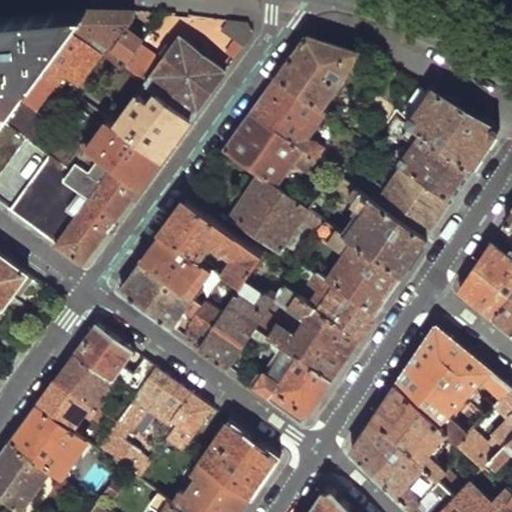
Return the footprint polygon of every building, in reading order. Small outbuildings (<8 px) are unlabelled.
[(0,85),(34,84),(43,71),(73,30),(89,9),(0,16),(0,85)] [(73,30),(102,51),(109,56),(130,30),(139,19),(135,9),(110,9),(89,9),(73,30)] [(225,31),(245,46),(254,33),(249,23),(232,21),(225,31)] [(43,71),(52,77),(58,82),(67,71),(81,81),(102,51),(73,30),(43,71)] [(109,56),(125,69),(145,42),(130,30),(109,56)] [(276,74),(323,108),(353,67),(359,50),(332,40),(311,33),(307,32),(304,35),(276,74)] [(149,86),(192,118),(211,92),(228,69),(185,38),(149,86)] [(43,71),(34,84),(22,100),(31,107),(52,77),(43,71)] [(250,110),(322,161),(332,147),(318,137),(308,137),(326,109),(323,108),(276,74),(260,95),(250,110)] [(399,111),(407,117),(409,114),(416,118),(437,88),(421,80),(399,111)] [(0,130),(0,176),(29,137),(54,155),(13,210),(32,223),(88,148),(82,143),(31,107),(22,100),(34,84),(0,85),(0,117),(6,122),(0,130)] [(117,125),(162,158),(184,129),(192,118),(149,86),(147,85),(117,125)] [(420,130),(474,165),(487,147),(500,127),(496,122),(437,88),(416,118),(409,114),(407,117),(399,111),(397,113),(406,119),(420,130)] [(223,147),(258,172),(277,186),(294,163),(313,175),(322,161),(250,110),(233,134),(223,147)] [(85,140),(91,144),(110,120),(103,115),(85,140)] [(88,148),(142,187),(153,171),(162,158),(117,125),(110,120),(91,144),(85,140),(82,143),(88,148)] [(402,162),(453,198),(462,184),(474,165),(420,130),(399,161),(402,162)] [(32,223),(85,262),(113,225),(142,187),(88,148),(32,223)] [(357,186),(428,237),(439,220),(453,198),(402,162),(381,192),(362,178),(357,186)] [(350,236),(403,274),(414,258),(428,237),(357,186),(349,180),(334,170),(326,182),(355,202),(353,205),(365,213),(350,236)] [(230,214),(275,246),(282,251),(301,226),(313,210),(277,186),(258,172),(230,214)] [(349,180),(357,186),(362,178),(355,173),(349,180)] [(161,234),(201,261),(209,248),(212,244),(235,260),(232,264),(223,277),(242,289),(250,276),(265,255),(187,198),(176,212),(161,234)] [(301,226),(317,237),(319,234),(327,220),(313,210),(301,226)] [(326,275),(378,312),(388,296),(403,274),(350,236),(327,220),(319,234),(343,251),(326,275)] [(141,261),(202,303),(206,298),(226,312),(242,289),(223,277),(219,274),(207,266),(201,261),(161,234),(149,250),(141,261)] [(479,304),(495,318),(511,296),(511,257),(493,242),(461,289),(479,304)] [(209,248),(227,262),(232,264),(235,260),(212,244),(209,248)] [(267,256),(294,275),(304,258),(298,253),(292,259),(282,251),(275,246),(267,256)] [(0,303),(4,307),(30,272),(0,250),(0,303)] [(120,290),(174,329),(183,317),(209,336),(226,312),(206,298),(202,303),(141,261),(129,278),(120,290)] [(219,274),(223,277),(232,264),(227,262),(221,270),(219,274)] [(207,266),(219,274),(221,270),(219,267),(214,263),(210,264),(207,266)] [(316,304),(362,336),(378,312),(326,275),(321,271),(313,284),(324,293),(316,304)] [(242,289),(260,301),(268,288),(250,276),(242,289)] [(274,338),(333,379),(345,362),(362,336),(316,304),(288,285),(281,297),(278,302),(283,306),(286,300),(297,307),(299,302),(313,312),(310,315),(295,337),(292,341),(278,332),(274,338)] [(220,362),(231,369),(243,351),(259,330),(268,317),(278,302),(281,297),(268,288),(260,301),(242,289),(226,312),(209,336),(201,348),(220,362)] [(509,329),(511,331),(511,296),(495,318),(509,329)] [(297,307),(310,315),(313,312),(299,302),(297,307)] [(1,330),(25,347),(37,330),(13,314),(1,330)] [(259,330),(274,338),(278,332),(281,326),(268,317),(259,330)] [(413,360),(445,392),(451,384),(469,398),(484,379),(503,396),(511,385),(511,382),(439,322),(426,341),(413,360)] [(76,354),(118,384),(137,397),(159,366),(147,357),(136,372),(132,379),(121,371),(126,365),(137,350),(124,340),(99,323),(76,354)] [(278,332),(292,341),(295,337),(281,326),(278,332)] [(254,386),(304,422),(317,402),(333,379),(274,338),(259,330),(243,351),(251,355),(260,343),(281,356),(293,365),(283,380),(271,371),(266,368),(254,386)] [(59,377),(100,406),(107,412),(119,420),(122,416),(127,409),(104,394),(110,385),(115,389),(118,384),(76,354),(67,366),(59,377)] [(271,371),(283,380),(293,365),(281,356),(271,371)] [(397,382),(451,433),(460,443),(470,432),(453,416),(469,398),(451,384),(445,392),(413,360),(405,371),(397,382)] [(121,371),(132,379),(136,372),(126,365),(121,371)] [(127,409),(122,416),(138,428),(152,409),(172,424),(194,391),(178,379),(159,366),(137,397),(127,409)] [(40,403),(71,425),(82,410),(93,416),(100,406),(59,377),(47,393),(40,403)] [(375,416),(428,467),(440,480),(449,470),(432,452),(451,433),(397,382),(386,399),(375,416)] [(504,417),(510,423),(491,442),(480,432),(484,426),(480,421),(470,432),(460,443),(485,466),(489,461),(511,437),(511,385),(503,396),(496,404),(508,414),(504,417)] [(172,435),(188,446),(216,407),(200,395),(172,435)] [(13,440),(53,468),(73,483),(76,477),(71,472),(93,442),(82,433),(71,425),(40,403),(25,424),(13,440)] [(93,416),(100,422),(107,412),(100,406),(93,416)] [(71,425),(82,433),(93,416),(82,410),(71,425)] [(101,447),(142,477),(155,458),(129,440),(138,428),(122,416),(119,420),(101,447)] [(352,449),(416,511),(439,511),(456,495),(440,480),(433,487),(424,497),(410,484),(420,474),(428,467),(375,416),(363,433),(352,449)] [(209,460),(258,492),(270,475),(283,455),(264,441),(236,421),(223,440),(219,438),(214,446),(218,449),(209,460)] [(511,456),(511,437),(489,461),(498,469),(511,456)] [(0,494),(23,511),(53,468),(13,440),(0,458),(0,494)] [(165,493),(191,511),(244,511),(258,492),(209,460),(198,453),(190,466),(195,469),(198,467),(205,472),(189,496),(179,490),(181,487),(176,484),(173,488),(166,483),(162,491),(165,493)] [(474,477),(481,483),(492,473),(485,466),(474,477)] [(420,474),(433,487),(440,480),(428,467),(420,474)] [(106,493),(115,499),(127,482),(119,475),(109,490),(106,493)] [(497,511),(511,497),(511,490),(509,488),(498,500),(481,483),(474,477),(456,495),(439,511),(497,511)] [(97,482),(88,494),(100,502),(106,493),(109,490),(97,482)] [(312,511),(362,511),(333,483),(312,511)] [(163,511),(191,511),(165,493),(156,504),(165,511),(163,511)] [(511,511),(511,497),(497,511),(511,511)] [(113,511),(100,502),(93,511),(113,511)]
